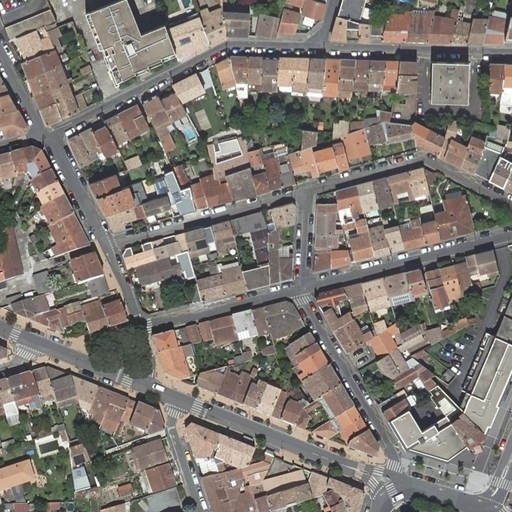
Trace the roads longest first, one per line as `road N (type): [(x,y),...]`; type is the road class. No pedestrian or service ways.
road 1 (residential): [(511,206),(423,160),(304,191)]
road 2 (residential): [(115,102),(229,47),(323,48)]
road 3 (residential): [(302,288),(511,235)]
road 4 (residential): [(396,474),(391,448),(302,288)]
road 5 (residential): [(304,191),(107,246)]
road 6 (tertiary): [(359,470),(179,399)]
road 7 (residential): [(323,48),(511,52)]
road 8 (residential): [(140,328),(302,288)]
road 9 (residential): [(107,246),(44,136)]
road 10 (tertiary): [(146,385),(33,340)]
